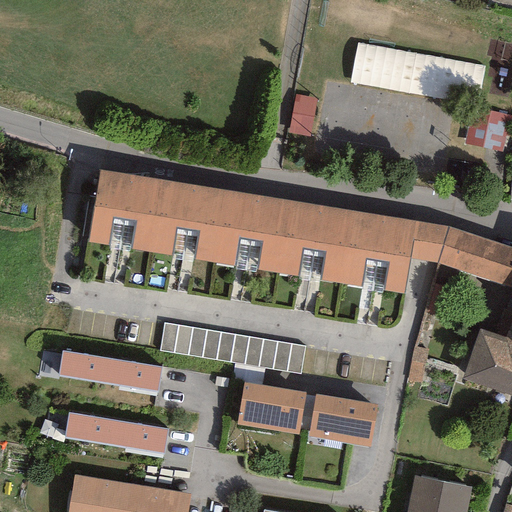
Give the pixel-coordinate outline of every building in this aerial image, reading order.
[(354,41),(348,80),(455,97),(457,89),(476,92),(481,60),(354,41)] [(309,136),(316,100),(295,96),(288,132),(309,136)] [(511,116),(471,109),(464,143),(502,150),(505,137),(511,138),(511,116)] [(111,218),(122,219),(129,176),(98,171),(87,243),(107,246),(111,218)] [(131,250),(149,252),(160,180),(129,176),(122,219),(136,221),(131,250)] [(175,228),(186,230),(193,185),(160,180),(149,252),(171,256),(175,228)] [(193,260),(213,263),(224,190),(193,185),(186,230),(198,231),(193,260)] [(238,238),(250,240),(257,195),(224,190),(213,263),(233,267),(238,238)] [(256,270),(277,273),(288,200),(257,195),(250,240),(261,242),(256,270)] [(302,249),(313,250),(320,205),(288,200),(277,273),(298,277),(302,249)] [(320,281),(340,284),(351,210),(320,205),(313,250),(325,252),(320,281)] [(351,210),(340,284),(360,287),(365,259),(374,260),(381,214),(351,210)] [(408,257),(414,220),(381,214),(374,260),(388,262),(383,290),(403,293),(408,257)] [(440,225),(414,220),(408,257),(431,262),(437,263),(448,227),(440,225)] [(511,247),(448,227),(437,263),(511,290),(511,247)] [(303,346),(163,324),(158,351),(298,374),(303,346)] [(511,333),(510,340),(478,329),(461,379),(511,396),(511,333)] [(156,392),(160,368),(61,352),(57,377),(156,392)] [(305,393),(243,382),(236,425),(298,435),(305,393)] [(377,405),(315,394),(308,437),(369,448),(377,405)] [(166,429),(68,413),(64,438),(162,454),(166,429)] [(186,511),(190,494),(73,475),(67,511),(186,511)] [(413,476),(406,511),(465,511),(471,487),(413,476)]
